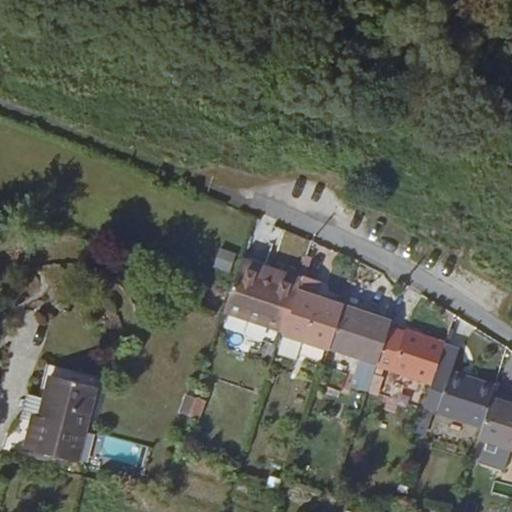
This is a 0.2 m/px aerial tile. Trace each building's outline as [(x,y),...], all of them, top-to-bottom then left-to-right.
[(220,248),(211,274),(224,279),(234,253),(220,248)] [(319,281),(300,275),(298,281),(238,260),(221,311),(282,331),(281,333),(300,339),(327,348),(340,305),(314,297),(319,281)] [(340,305),(327,348),(358,357),(349,386),(366,392),(366,391),(371,374),(374,365),(386,328),(389,321),(340,305)] [(233,327),(274,341),(277,331),(236,318),(233,327)] [(380,367),(430,383),(442,345),(442,342),(403,328),(402,333),(386,328),(374,365),(380,367)] [(293,359),(300,339),(281,333),(275,353),(293,359)] [(429,410),(480,427),(493,387),(449,373),(456,349),(442,345),(430,383),(421,407),(429,410)] [(44,363),(36,396),(24,394),(20,418),(30,422),(23,449),(63,460),(73,462),(81,430),(96,377),(44,363)] [(371,374),(378,376),(380,367),(374,365),(371,374)] [(371,374),(366,391),(376,393),(381,377),(378,376),(371,374)] [(480,427),(478,432),(511,442),(511,387),(494,382),(493,387),(480,427)] [(196,418),(202,402),(184,395),(179,412),(196,418)] [(421,407),(414,432),(422,435),(429,410),(421,407)]
